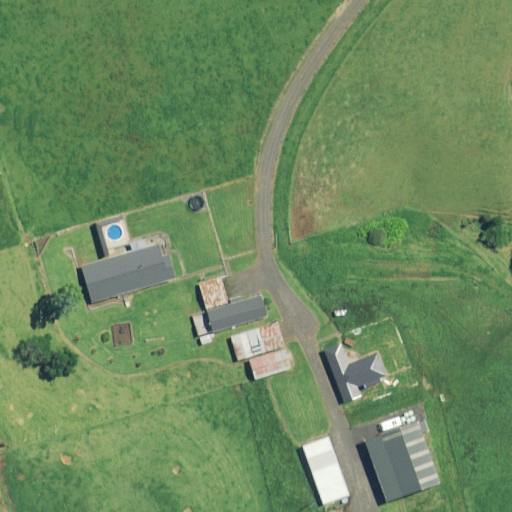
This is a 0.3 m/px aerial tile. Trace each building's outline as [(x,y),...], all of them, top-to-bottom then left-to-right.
[(161,258),(157,246),(81,268),(92,304),(174,280),(167,257),(161,258)] [(266,318),(260,296),(208,312),(214,333),(266,318)] [(285,347),(277,324),(231,338),(238,361),(285,347)] [(349,364),(341,344),(323,351),(344,403),(360,397),(359,392),(388,380),(378,353),(349,364)] [(293,369),(287,350),(249,361),(255,380),(293,369)] [(439,485),(419,425),(381,438),(364,443),(385,503),(439,485)] [(348,496),(328,438),(303,447),(323,505),(348,496)]
